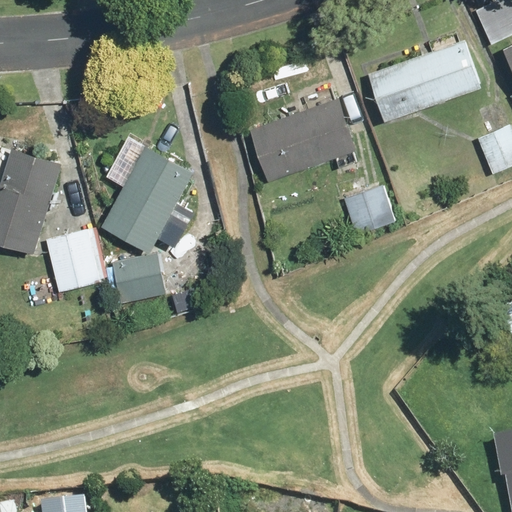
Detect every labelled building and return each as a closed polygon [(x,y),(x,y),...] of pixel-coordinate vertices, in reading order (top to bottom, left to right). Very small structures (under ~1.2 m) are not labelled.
[(511,0),(492,0),(477,7),(493,42),(511,33),(511,0)] [(483,86),(467,39),(370,72),(386,119),(483,86)] [(270,180),(361,147),(341,94),(250,127),(270,180)] [(490,132),(480,136),(495,173),(511,166),(511,126),(506,112),(485,121),(490,132)] [(194,170),(147,144),(104,224),(151,250),(194,170)] [(0,239),(34,250),(62,162),(16,148),(5,184),(0,181),(0,239)] [(358,233),(397,218),(383,181),(344,196),(358,233)] [(97,227),(48,240),(61,289),(110,276),(97,227)] [(159,250),(115,264),(126,300),(170,286),(159,250)] [(511,316),(503,323),(511,334),(511,316)] [(511,511),(511,432),(496,436),(511,511)]
